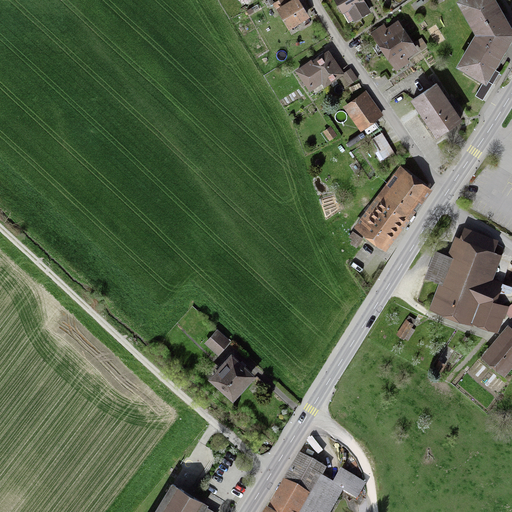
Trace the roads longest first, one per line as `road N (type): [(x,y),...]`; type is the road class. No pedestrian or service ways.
road 1 (tertiary): [(445,194),(246,511)]
road 2 (track): [(0,226),(271,472)]
road 3 (residential): [(445,194),(315,0)]
road 4 (tertiary): [(511,92),(445,194)]
